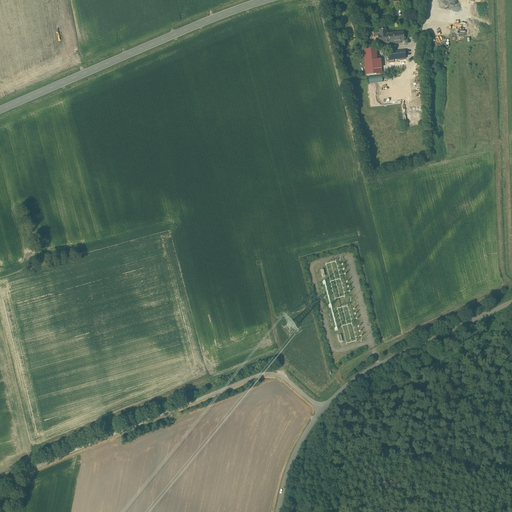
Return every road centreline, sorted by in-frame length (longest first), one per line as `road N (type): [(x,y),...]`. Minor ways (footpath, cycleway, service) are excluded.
road 1 (unclassified): [(320,408),(281,376),(262,374),(0,479)]
road 2 (primary): [(0,109),(260,0)]
road 3 (unclassified): [(320,408),(368,369),(511,301)]
